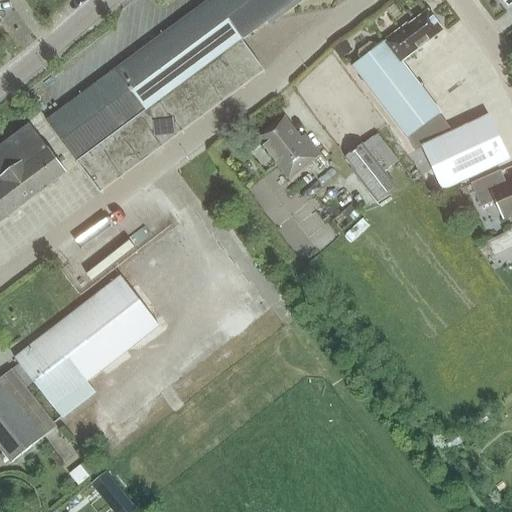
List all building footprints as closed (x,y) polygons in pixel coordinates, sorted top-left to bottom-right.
[(209,0),(46,122),(99,193),(263,71),(241,41),(267,22),(269,25),(302,0),(209,0)] [(409,25),(408,24),(351,67),(407,140),(440,115),(400,63),(442,31),(427,11),(409,25)] [(345,41),(333,50),(340,60),(352,50),(345,41)] [(489,115),(452,132),(421,146),(443,193),(511,162),(489,115)] [(284,117),(257,138),(288,179),(320,155),(299,128),(295,131),(284,117)] [(0,220),(66,172),(41,141),(29,125),(0,146),(0,220)] [(398,161),(377,134),(363,145),(362,144),(344,158),(352,168),(350,171),(376,203),(396,188),(384,173),(398,161)] [(495,201),(504,219),(511,215),(511,182),(506,185),(500,171),(471,184),(481,207),(495,201)] [(453,202),(464,197),(460,188),(449,193),(453,202)] [(500,264),(511,258),(511,230),(490,241),(500,264)] [(124,278),(14,357),(61,422),(99,395),(90,382),(162,330),(124,278)] [(56,427),(10,370),(0,377),(0,449),(10,462),(56,427)] [(92,474),(84,463),(68,474),(77,486),(92,474)] [(113,509),(125,499),(105,474),(93,484),(113,509)]
